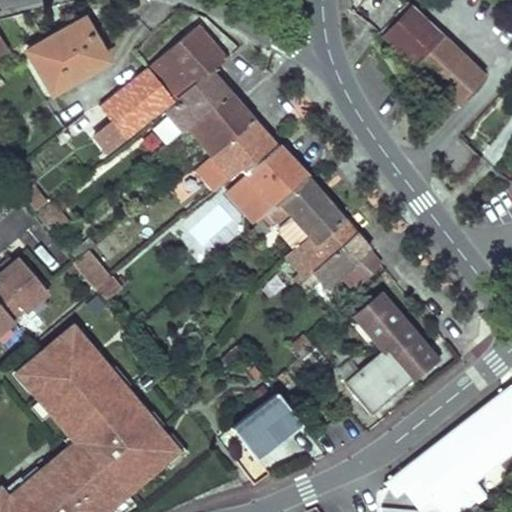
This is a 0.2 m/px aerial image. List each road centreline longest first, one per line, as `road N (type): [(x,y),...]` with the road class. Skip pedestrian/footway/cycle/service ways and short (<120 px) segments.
road 1 (residential): [(242,511),(374,448),(511,342)]
road 2 (residential): [(401,177),(511,54)]
road 3 (tertiary): [(401,177),(329,54)]
road 4 (tertiary): [(209,0),(300,48),(329,54)]
road 5 (tertiary): [(477,270),(401,177)]
